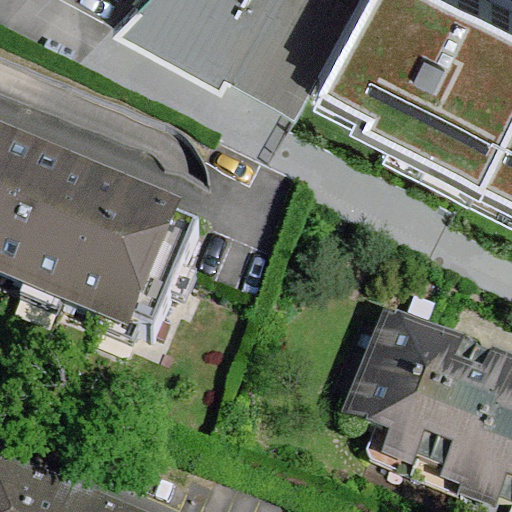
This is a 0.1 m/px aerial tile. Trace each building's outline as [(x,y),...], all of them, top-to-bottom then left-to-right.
[(142,0),(113,30),(221,87),(226,78),(297,114),(359,0),(142,0)] [(511,2),(507,0),(365,0),(323,83),(399,122),(392,135),(511,196),(511,2)] [(0,265),(39,171),(0,154),(0,265)] [(201,238),(39,171),(0,265),(0,281),(156,346),(201,238)] [(511,379),(390,328),(376,360),(389,367),(363,430),(395,445),(390,459),(467,492),(511,388),(511,379)] [(511,511),(511,388),(467,492),(466,498),(499,511),(511,511)] [(0,511),(79,511),(0,478),(0,511)]
